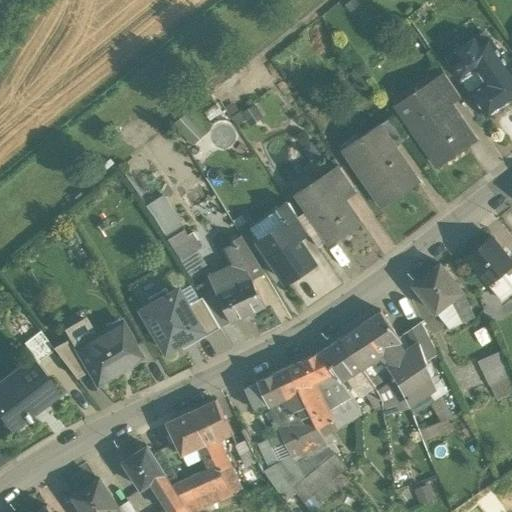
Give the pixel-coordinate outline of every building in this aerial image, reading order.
[(511,62),(507,67),(485,35),(449,59),(463,79),(477,69),(488,85),(474,95),(489,117),(511,101),(511,98),(510,96),(511,94),(511,62)] [(461,98),(446,75),(436,82),(452,105),(461,98)] [(452,105),(436,82),(398,107),(438,166),(476,141),(452,105)] [(405,142),(390,119),(380,126),(395,148),(405,142)] [(195,121),(182,133),(193,145),(206,133),(195,121)] [(380,126),(359,140),(367,153),(353,162),(383,208),(419,184),(395,148),(380,126)] [(340,167),(298,196),(316,223),(329,242),(358,223),(343,193),(353,187),(340,167)] [(288,203),(277,211),(285,224),(287,223),(298,240),(308,233),(305,230),(306,230),(288,203)] [(277,211),(249,229),(258,242),(285,224),(277,211)] [(285,224),(258,242),(286,283),(314,264),(298,240),(287,223),(285,224)] [(329,242),(316,223),(306,230),(305,230),(308,233),(319,249),(329,242)] [(180,224),(164,234),(181,263),(194,254),(192,250),(199,245),(192,233),(187,236),(180,224)] [(511,264),(511,261),(493,238),(467,259),(487,284),(488,284),(501,273),(505,270),(511,264)] [(242,239),(229,247),(237,265),(239,269),(246,266),(251,279),(262,272),(242,239)] [(229,248),(221,252),(227,266),(230,268),(237,265),(229,248)] [(462,292),(440,265),(413,286),(435,313),(436,313),(461,293),(462,292)] [(239,269),(212,281),(218,294),(251,279),(246,266),(239,269)] [(511,272),(509,275),(505,270),(501,273),(511,287),(511,272)] [(511,287),(501,273),(488,284),(501,301),(511,292),(511,287)] [(218,294),(217,294),(231,323),(264,308),(251,279),(218,294)] [(212,281),(196,288),(202,298),(220,329),(231,323),(217,294),(218,294),(212,281)] [(149,299),(152,305),(169,295),(166,289),(149,299)] [(188,306),(179,290),(169,295),(152,305),(143,310),(167,352),(190,339),(203,332),(188,306)] [(461,293),(436,313),(449,329),(473,318),(461,293)] [(202,298),(188,306),(206,337),(220,329),(202,298)] [(381,312),(360,326),(381,357),(387,367),(388,367),(399,359),(393,348),(402,342),(381,312)] [(85,320),(65,332),(70,340),(72,339),(82,355),(98,345),(94,339),(95,338),(85,320)] [(95,338),(94,339),(98,345),(82,355),(80,355),(90,372),(98,385),(143,358),(122,323),(95,338)] [(421,324),(404,336),(413,349),(414,348),(419,346),(426,363),(437,355),(421,324)] [(381,357),(360,326),(341,339),(362,369),(381,357)] [(206,337),(203,332),(190,339),(194,345),(206,337)] [(54,349),(41,333),(25,346),(40,365),(56,352),(54,349)] [(70,340),(54,349),(56,352),(77,380),(90,372),(80,355),(82,355),(72,339),(70,340)] [(362,369),(341,339),(321,353),(336,373),(342,380),(351,374),(361,389),(371,382),(362,369)] [(419,346),(414,348),(413,349),(399,359),(388,367),(388,368),(396,380),(400,386),(407,402),(412,400),(418,401),(419,394),(423,392),(430,394),(431,386),(434,385),(426,363),(419,346)] [(501,352),(478,362),(490,386),(511,377),(501,352)] [(328,411),(315,383),(336,373),(321,353),(288,367),(310,415),(312,419),(328,411)] [(33,365),(0,389),(0,413),(12,430),(26,419),(28,422),(32,420),(30,417),(57,397),(33,365)] [(310,415),(288,367),(257,382),(258,382),(268,405),(283,398),(290,414),(293,412),(297,420),(298,421),(310,415)] [(388,368),(370,380),(371,382),(376,390),(378,392),(396,380),(388,368)] [(268,405),(258,382),(246,388),(256,410),(267,405),(268,405)] [(371,382),(361,389),(366,396),(376,390),(371,382)] [(347,391),(334,398),(338,405),(351,398),(347,391)] [(268,405),(267,405),(278,429),(293,422),(297,420),(293,412),(290,414),(283,398),(268,405)] [(338,405),(328,411),(312,419),(317,429),(344,416),(358,407),(351,398),(338,405)] [(231,433),(216,401),(192,412),(206,444),(216,440),(231,433)] [(192,412),(168,424),(181,456),(200,448),(209,469),(216,466),(206,444),(192,412)] [(310,415),(298,421),(297,420),(293,422),(308,455),(327,447),(317,429),(312,419),(310,415)] [(293,422),(278,429),(280,432),(291,456),(297,468),(310,462),(308,455),(293,422)] [(291,456),(280,432),(268,438),(280,463),(291,456)] [(220,444),(218,445),(216,440),(206,444),(216,466),(218,472),(230,467),(220,444)] [(247,440),(237,446),(248,466),(257,461),(247,440)] [(170,483),(147,447),(125,463),(141,489),(150,483),(154,489),(158,486),(160,490),(170,483)] [(280,463),(263,472),(263,473),(264,472),(283,499),(294,490),(304,503),(333,479),(346,469),(327,447),(308,455),(310,462),(297,468),(291,456),(280,463)] [(209,469),(172,486),(178,496),(193,487),(206,508),(232,495),(224,485),(218,472),(216,466),(209,469)] [(230,467),(218,472),(224,485),(232,495),(240,492),(230,467)] [(119,511),(117,507),(118,507),(99,479),(73,497),(80,508),(75,511),(119,511)] [(333,479),(304,503),(310,510),(328,495),(330,497),(340,488),(333,479)] [(172,486),(170,483),(160,490),(173,511),(174,511),(184,505),(172,486)] [(193,487),(178,496),(184,505),(188,511),(196,511),(206,508),(193,487)]
